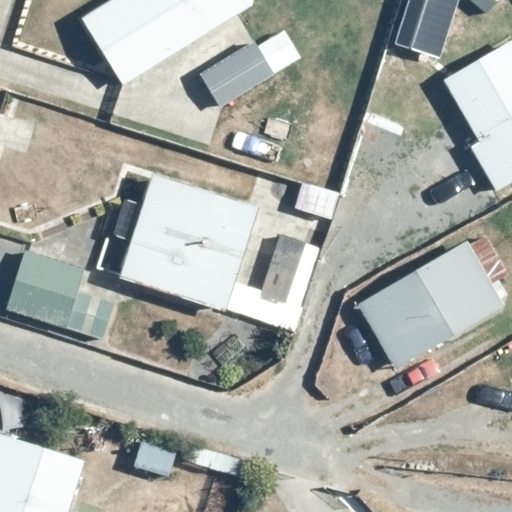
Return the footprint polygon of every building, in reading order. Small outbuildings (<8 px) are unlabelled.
[(243,0),(112,0),(84,18),(125,85),(249,10),(243,0)] [(456,0),(406,0),(393,46),(438,60),(456,0)] [(511,40),(511,39),(440,77),(463,119),(499,186),(511,179),(511,40)] [(273,79),(254,45),(197,79),(217,112),(273,79)] [(255,206),(147,172),(114,276),(222,311),(255,206)] [(295,183),(288,204),(310,210),(302,235),(323,242),(337,195),(295,183)] [(463,236),(354,299),(394,369),(476,322),(504,306),(463,236)] [(84,271),(23,252),(3,316),(100,346),(114,300),(78,289),(84,271)] [(66,511),(81,463),(0,439),(0,511),(66,511)]
